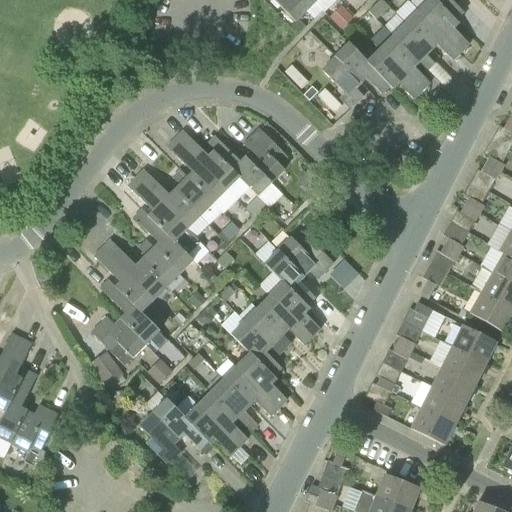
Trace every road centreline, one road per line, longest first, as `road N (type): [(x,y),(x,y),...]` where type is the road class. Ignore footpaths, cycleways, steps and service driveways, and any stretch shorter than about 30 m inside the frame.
road 1 (residential): [(202,84),(174,89),(136,112),(12,251),(0,254)]
road 2 (residential): [(410,237),(258,101),(202,84)]
road 3 (residential): [(410,237),(511,45)]
road 4 (residential): [(326,408),(511,497)]
road 5 (residential): [(326,408),(410,237)]
